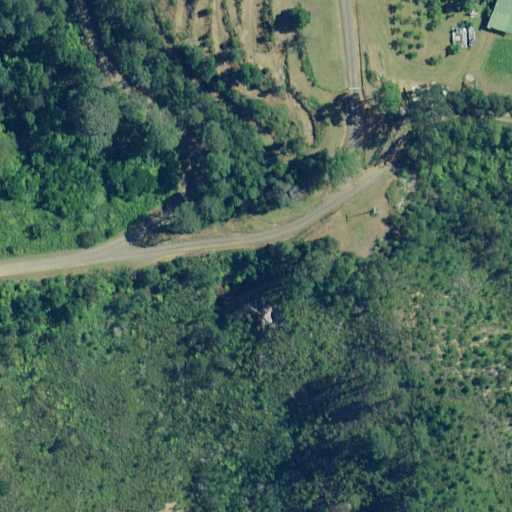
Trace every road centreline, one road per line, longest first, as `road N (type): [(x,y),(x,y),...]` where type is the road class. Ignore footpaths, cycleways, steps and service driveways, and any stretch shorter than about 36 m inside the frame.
road 1 (unclassified): [(511,120),(427,121),(297,221),(221,241),(164,243)]
road 2 (unclassified): [(0,267),(164,243)]
